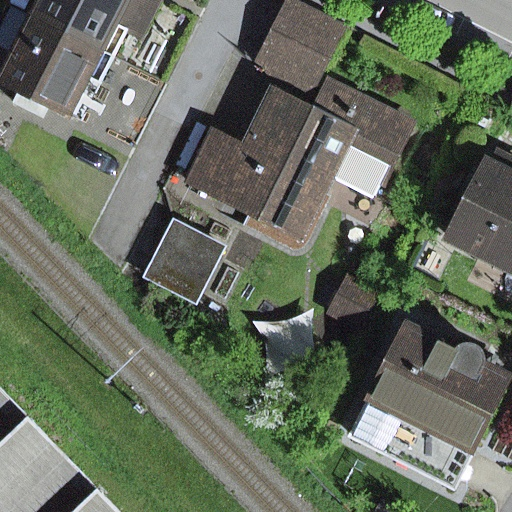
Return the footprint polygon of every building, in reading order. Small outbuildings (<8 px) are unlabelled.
[(44,0),(35,17),(115,56),(129,29),(141,35),(157,0),(44,0)] [(292,3),(262,62),(313,87),(317,79),(342,29),(292,3)] [(88,77),(102,83),(115,56),(35,17),(3,82),(69,114),(88,77)] [(217,132),(191,184),(244,211),(299,239),(330,173),(376,195),(382,183),(385,185),(413,126),(328,83),(315,110),(278,91),(249,148),(217,132)] [(451,239),(511,269),(511,160),(499,154),(493,166),(488,164),(451,239)] [(176,224),(149,277),(198,302),(225,249),(176,224)] [(350,281),(333,313),(360,327),(377,295),(350,281)] [(408,328),(353,437),(413,467),(432,428),(475,449),(510,380),(483,366),(489,354),(472,347),(459,354),(408,328)] [(0,511),(121,511),(0,386),(0,511)] [(455,488),(475,449),(432,428),(413,467),(455,488)]
